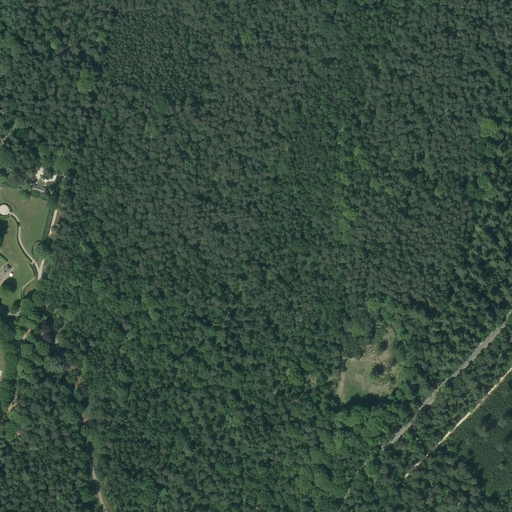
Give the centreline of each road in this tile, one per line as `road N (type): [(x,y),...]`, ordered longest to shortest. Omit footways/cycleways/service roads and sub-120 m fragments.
road 1 (track): [(339,338),(136,298),(226,0)]
road 2 (track): [(342,495),(339,338),(361,0)]
road 3 (track): [(365,465),(438,304),(511,94)]
road 4 (track): [(110,0),(36,269)]
road 5 (tertiary): [(333,511),(353,478),(511,313)]
road 6 (track): [(167,305),(97,468),(69,511)]
road 7 (track): [(511,358),(370,511)]
road 8 (track): [(477,189),(348,183)]
